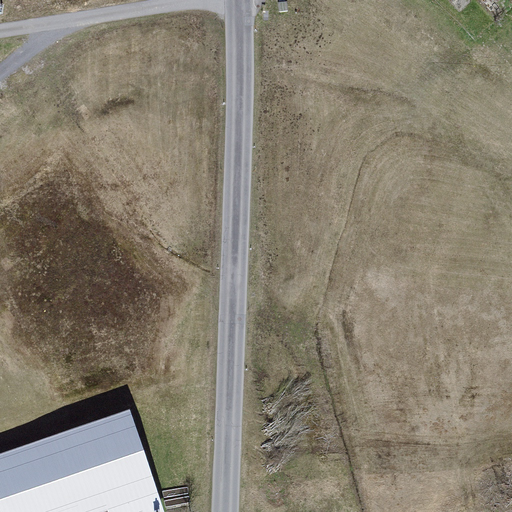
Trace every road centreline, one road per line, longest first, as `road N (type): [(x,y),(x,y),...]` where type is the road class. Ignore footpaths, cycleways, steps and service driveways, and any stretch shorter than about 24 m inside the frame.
road 1 (tertiary): [(240,0),(230,511)]
road 2 (residential): [(167,0),(0,29)]
